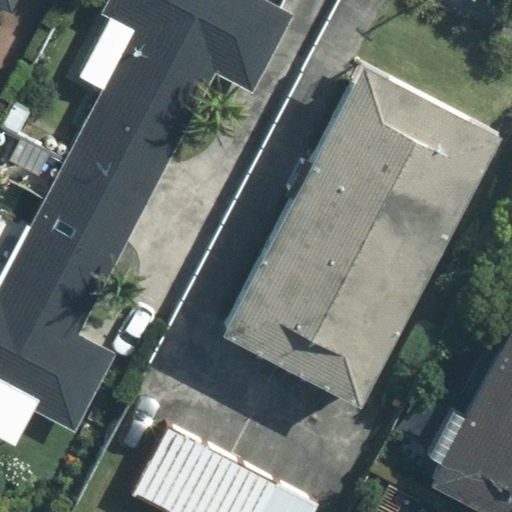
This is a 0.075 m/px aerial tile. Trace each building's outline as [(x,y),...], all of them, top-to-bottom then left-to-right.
[(0,0),(0,9),(10,14),(16,0),(0,0)] [(71,333),(201,67),(255,94),(296,9),(276,0),(113,0),(108,11),(138,26),(6,297),(0,293),(0,436),(17,445),(33,412),(74,435),(116,358),(71,333)] [(500,129),(361,57),(222,330),(361,401),(500,129)] [(511,511),(511,290),(412,486),(462,511),(511,511)] [(316,511),(320,505),(161,421),(126,488),(171,511),(316,511)]
